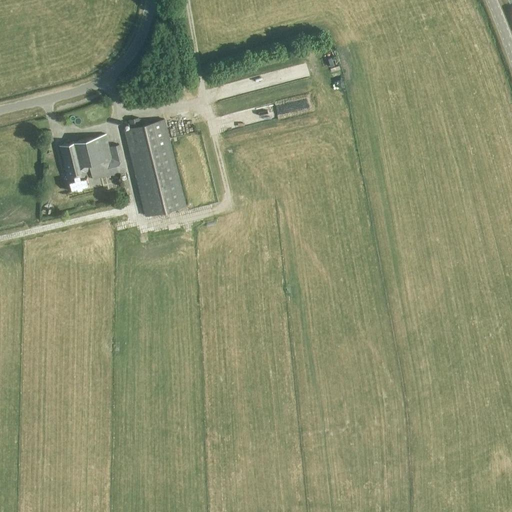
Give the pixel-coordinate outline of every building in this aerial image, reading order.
[(256,88),(319,76),(316,65),(222,84),(225,97),(251,92),(249,86),(255,85),(256,88)] [(266,120),(325,106),(321,90),(262,105),(266,120)] [(131,128),(124,129),(145,216),(185,206),(164,120),(140,125),(138,118),(129,120),(131,128)] [(53,141),(51,130),(42,133),(45,143),(53,141)] [(67,181),(70,192),(91,187),(88,175),(86,175),(86,172),(90,171),(92,179),(126,171),(120,145),(109,148),(106,135),(60,146),(68,180),(67,181)]
